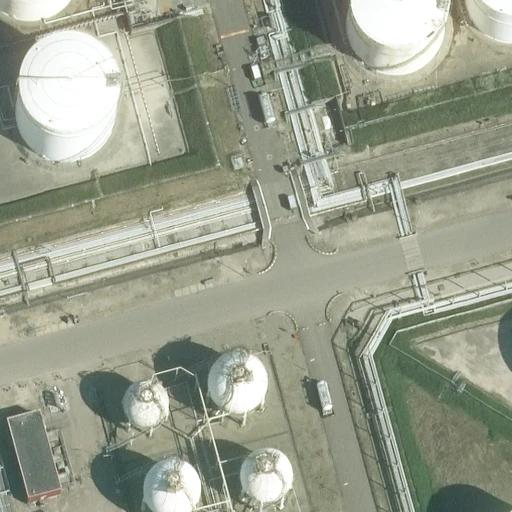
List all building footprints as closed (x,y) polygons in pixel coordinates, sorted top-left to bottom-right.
[(0,0),(0,10),(1,12),(14,18),(29,21),(43,19),(56,13),(67,3),(68,0),(0,0)] [(380,76),(393,78),(408,75),(421,69),(432,59),(440,46),(443,32),(442,17),(437,3),(434,0),(352,0),(346,11),(344,25),(345,38),(349,51),(357,62),(367,70),(380,76)] [(510,48),(511,47),(511,0),(463,0),(464,3),(467,16),(473,29),(484,38),(496,45),(510,48)] [(13,108),(13,123),(18,137),(26,149),(37,159),(51,165),(65,166),(80,164),(93,158),(104,148),(111,136),(115,123),(115,109),(111,96),(104,84),(94,74),(81,67),(66,65),(51,66),(37,72),(26,82),(18,94),(13,108)] [(266,401),(267,395),(266,388),(265,383),(262,378),(259,374),(255,371),(250,367),(246,365),(239,364),(233,364),(226,366),(221,368),(217,372),(213,376),(210,381),(207,388),(206,394),(207,399),(208,404),(211,410),(214,414),(218,418),(224,422),(228,424),(235,425),(242,424),(247,423),(252,421),(257,417),(261,413),(264,408),(266,401)] [(122,423),(128,430),(135,434),(143,436),(152,434),(159,429),(164,422),(166,413),(164,403),(158,396),(149,391),(140,390),(131,393),(125,399),(121,406),(120,415),(122,423)] [(26,505),(58,496),(38,418),(5,427),(26,505)] [(290,493),(291,487),(289,478),(286,472),(283,469),(279,465),(275,463),(270,461),(265,461),(261,461),(256,462),(251,464),(246,468),(243,471),(240,476),(238,482),(238,486),(238,491),(239,497),(241,500),(244,505),(248,508),(252,511),(255,511),(272,511),(274,511),(278,509),(283,506),(286,502),(288,497),(290,493)] [(195,511),(196,511),(198,501),(196,491),(190,481),(183,475),(174,472),(164,471),(154,475),(146,480),(141,489),(139,498),(140,508),(141,511),(195,511)]
